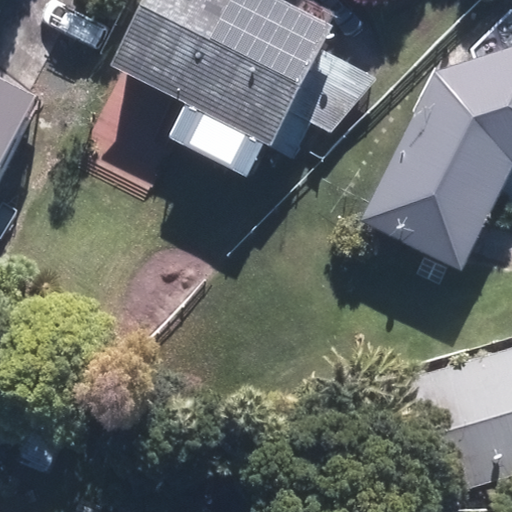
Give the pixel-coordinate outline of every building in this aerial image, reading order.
[(82,84),(118,15),(89,0),(82,0),(49,67),(82,84)] [(144,0),(109,66),(184,106),(167,137),(244,177),(261,146),(268,150),(331,32),(271,0),(144,0)] [(458,276),(511,173),(511,48),(433,74),(358,223),(458,276)] [(0,175),(37,104),(0,85),(0,175)] [(511,474),(511,348),(405,380),(439,496),(511,474)]
